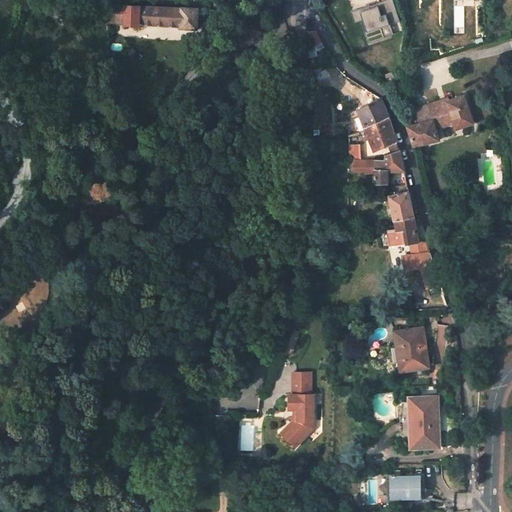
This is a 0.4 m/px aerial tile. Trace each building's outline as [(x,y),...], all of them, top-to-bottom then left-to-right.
[(369,5),(351,11),(355,22),(361,20),(363,20),(367,32),(365,32),(368,43),(384,38),(384,37),(381,27),(390,25),(400,22),(392,0),(385,0),(377,3),(378,6),(370,8),(369,5)] [(108,4),(107,23),(124,23),(125,5),(108,4)] [(198,7),(125,5),(124,23),(124,24),(140,25),(140,24),(182,26),(182,27),(197,28),(198,7)] [(390,25),(381,27),(384,37),(393,34),(390,25)] [(316,32),(309,33),(311,43),(308,44),(309,51),(323,46),(320,41),(316,32)] [(464,96),(458,97),(434,105),(435,108),(430,110),(429,107),(428,104),(415,108),(421,123),(408,126),(415,145),(439,139),(436,128),(454,123),(456,128),(462,125),(473,123),(464,96)] [(366,127),(388,117),(381,98),(358,109),(361,116),(354,118),(360,132),(367,130),(366,127)] [(388,117),(366,127),(367,130),(375,150),(397,141),(388,117)] [(349,135),(350,158),(356,158),(360,159),(358,133),(349,135)] [(376,167),(376,182),(388,183),(388,170),(404,170),(400,150),(391,152),(391,155),(385,157),(385,159),(373,159),(373,167),(376,167)] [(390,195),(395,219),(413,216),(408,187),(400,189),(401,194),(390,195)] [(391,245),(418,242),(418,240),(413,216),(395,219),(397,229),(388,230),(391,245)] [(423,253),(424,267),(435,266),(430,252),(423,253)] [(423,253),(412,254),(414,269),(421,268),(424,267),(423,253)] [(403,256),(406,270),(414,269),(412,254),(403,256)] [(421,268),(423,285),(440,283),(435,266),(424,267),(421,268)] [(395,331),(397,346),(403,345),(406,369),(429,366),(425,340),(422,341),(420,328),(395,331)] [(397,346),(401,370),(406,369),(403,345),(397,346)] [(310,372),(291,372),(291,394),(288,394),(288,409),(293,409),(293,420),(281,433),(296,447),(307,435),(307,420),(313,420),(313,394),(310,394),(310,372)] [(399,411),(400,419),(410,422),(410,431),(401,431),(401,434),(411,447),(439,446),(437,397),(404,397),(399,411)] [(400,419),(401,431),(410,431),(410,422),(400,419)] [(408,477),(401,477),(401,474),(388,475),(388,500),(401,500),(401,497),(408,497),(408,500),(425,500),(424,474),(408,474),(408,477)]
